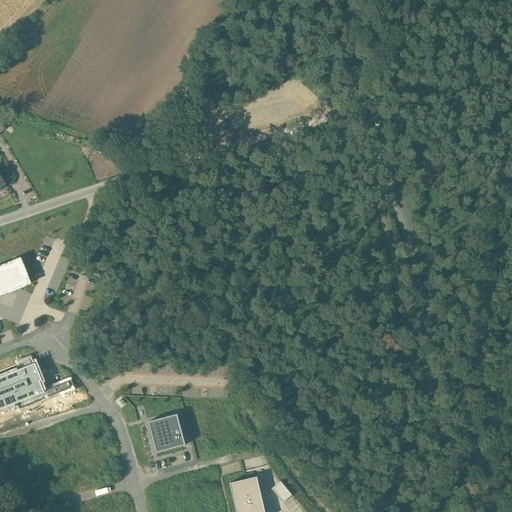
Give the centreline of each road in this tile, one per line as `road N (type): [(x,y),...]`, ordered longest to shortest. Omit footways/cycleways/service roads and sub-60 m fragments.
road 1 (tertiary): [(498,511),(368,110)]
road 2 (residential): [(368,110),(0,220)]
road 3 (residential): [(136,483),(256,452)]
